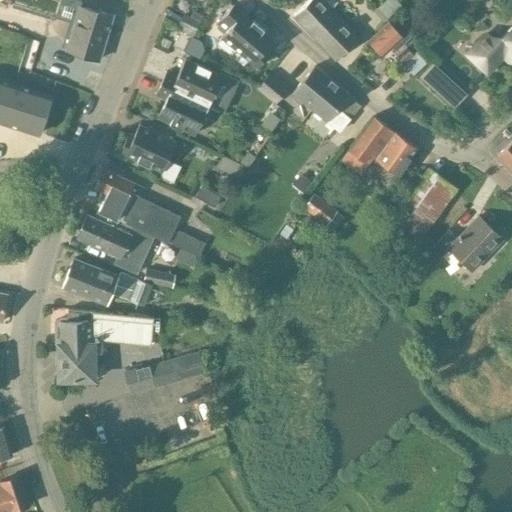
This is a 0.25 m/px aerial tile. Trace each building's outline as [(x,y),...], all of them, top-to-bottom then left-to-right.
[(54,21),(59,0),(18,0),(16,10),(54,21)] [(321,0),(308,0),(293,15),(336,60),(358,37),(321,0)] [(383,19),(399,5),(394,0),(382,0),(374,8),(383,19)] [(232,4),(227,10),(217,23),(226,30),(221,37),(257,67),(270,51),(265,47),(273,38),(232,4)] [(78,6),(66,49),(99,59),(112,16),(78,6)] [(183,14),(177,26),(192,38),(200,23),(183,14)] [(370,41),(371,42),(382,54),(391,45),(396,50),(413,34),(396,16),(388,23),(370,41)] [(511,24),(496,41),(486,32),(467,53),(487,73),(506,53),(511,59),(511,24)] [(167,47),(170,41),(163,38),(160,44),(167,47)] [(396,56),(403,64),(413,55),(406,46),(396,56)] [(166,71),(160,83),(208,104),(219,109),(232,81),(219,75),(184,59),(176,76),(166,71)] [(418,77),(453,109),(467,94),(432,62),(418,77)] [(314,66),(293,92),(296,95),(294,97),(301,103),(303,100),(309,106),(330,80),(314,66)] [(288,88),(269,72),(256,87),(274,104),(288,88)] [(0,121),(39,134),(52,95),(0,78),(0,121)] [(330,80),(309,106),(312,108),(326,119),(339,131),(342,127),(349,119),(336,108),(347,94),(330,80)] [(160,83),(155,94),(165,99),(157,116),(194,134),(208,104),(160,83)] [(347,94),(336,108),(349,119),(360,106),(347,94)] [(364,159),(366,156),(368,153),(375,158),(397,173),(416,148),(373,116),(349,149),(364,159)] [(162,171),(176,142),(139,124),(133,135),(128,133),(119,151),(162,171)] [(511,139),(497,155),(511,169),(511,139)] [(255,155),(248,151),(240,163),(247,167),(255,155)] [(394,240),(414,259),(418,263),(434,241),(424,233),(456,188),(428,167),(395,213),(407,222),(394,240)] [(99,209),(115,217),(114,218),(152,235),(167,242),(198,256),(205,243),(174,228),(179,216),(127,191),(131,182),(103,169),(95,186),(107,192),(99,209)] [(303,193),(311,182),(301,174),(293,186),(303,193)] [(196,196),(214,206),(219,197),(201,187),(196,196)] [(335,209),(335,210),(313,194),(304,206),(326,223),(325,224),(324,227),(324,228),(330,233),(331,234),(344,217),(335,209)] [(152,235),(114,218),(98,210),(96,209),(93,217),(87,214),(76,237),(105,250),(106,249),(120,256),(117,262),(137,271),(152,235)] [(477,216),(457,237),(449,229),(428,251),(436,259),(447,247),(472,270),(502,239),(477,216)] [(274,235),(269,244),(279,249),(284,240),(274,235)] [(109,293),(110,293),(116,275),(73,258),(62,286),(106,303),(109,293)] [(143,281),(146,282),(172,288),(175,275),(146,268),(143,281)] [(146,282),(143,281),(138,279),(118,271),(116,275),(110,293),(109,293),(130,301),(143,306),(152,284),(146,282)] [(54,320),(56,344),(57,358),(58,379),(94,379),(93,351),(100,351),(100,338),(150,342),(153,316),(67,309),(67,320),(54,320)] [(198,351),(123,371),(129,394),(205,374),(198,351)] [(0,457),(11,455),(3,426),(0,426),(0,457)] [(0,480),(0,482),(0,484),(0,511),(6,511),(29,505),(18,474),(0,480)]
